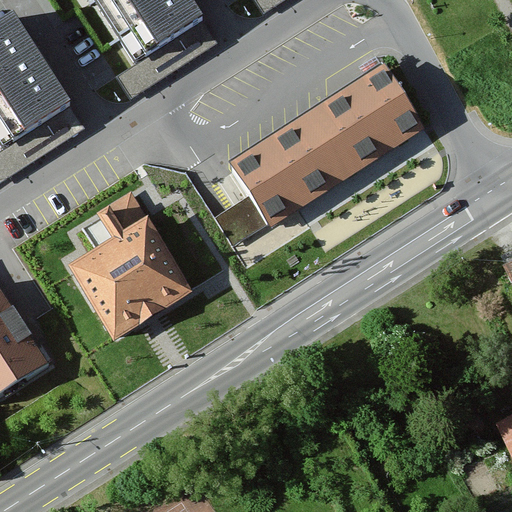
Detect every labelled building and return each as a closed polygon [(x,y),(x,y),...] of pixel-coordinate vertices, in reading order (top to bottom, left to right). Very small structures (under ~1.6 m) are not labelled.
[(81,0),(140,92),(209,48),(178,0),(81,0)] [(243,0),(255,19),(285,0),(243,0)] [(0,15),(0,181),(77,133),(2,14),(0,15)] [(226,166),(270,233),(425,134),(385,66),(339,95),(226,166)] [(145,225),(63,273),(108,351),(190,304),(145,225)] [(511,265),(500,271),(511,297),(511,265)] [(0,397),(49,367),(0,289),(0,397)] [(511,420),(492,430),(511,471),(511,420)]
